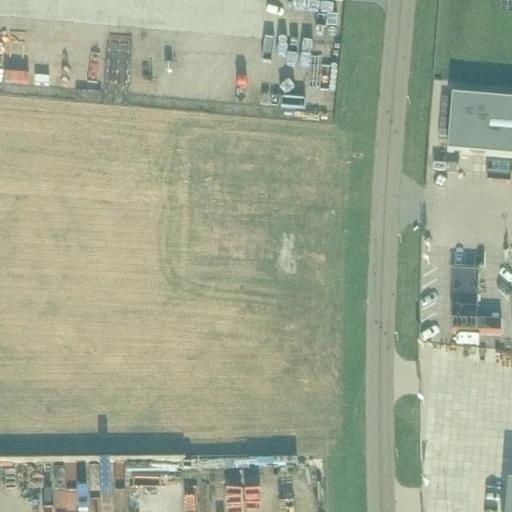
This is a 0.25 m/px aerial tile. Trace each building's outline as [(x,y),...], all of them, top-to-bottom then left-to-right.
[(323,21),(324,2),(285,0),(284,19),(323,21)] [(342,63),(343,42),(290,39),(289,52),(307,53),(306,73),(318,73),(318,61),(342,63)] [(25,42),(24,63),(44,64),(45,43),(25,42)] [(464,142),(487,143),(488,93),(465,93),(464,142)] [(478,321),(479,273),(454,272),(452,320),(478,321)]
